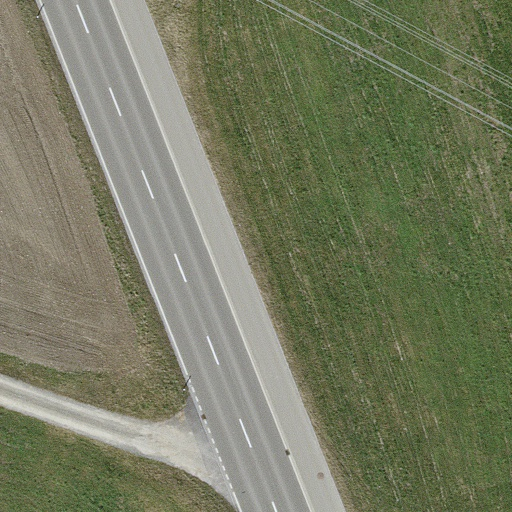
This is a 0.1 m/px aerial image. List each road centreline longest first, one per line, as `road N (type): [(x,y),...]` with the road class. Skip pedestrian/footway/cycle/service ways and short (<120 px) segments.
road 1 (secondary): [(276,511),(76,0)]
road 2 (track): [(0,390),(264,480)]
